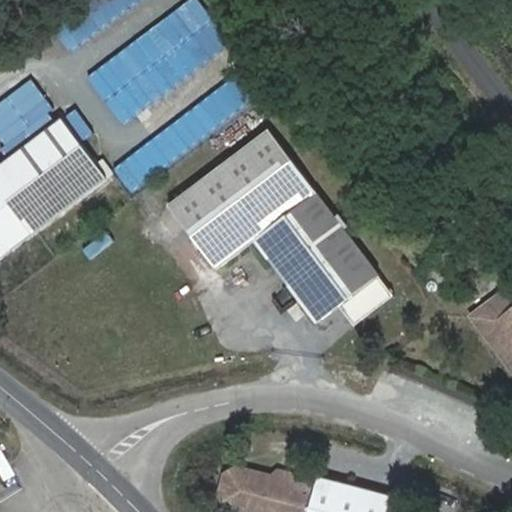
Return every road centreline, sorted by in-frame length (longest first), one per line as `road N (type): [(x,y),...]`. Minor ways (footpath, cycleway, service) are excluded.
road 1 (tertiary): [(511,473),(380,414),(287,393),(175,417),(98,469)]
road 2 (tertiary): [(511,107),(432,0)]
road 3 (unclassified): [(98,469),(0,384)]
